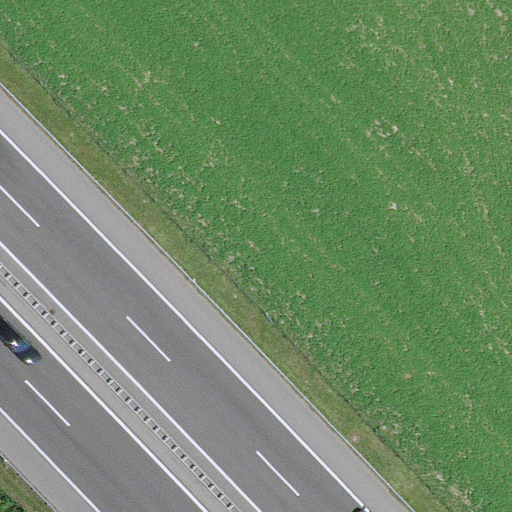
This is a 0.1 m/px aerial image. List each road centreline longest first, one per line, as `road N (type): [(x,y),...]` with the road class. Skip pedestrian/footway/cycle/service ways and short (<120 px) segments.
road 1 (motorway): [(300,511),(0,190)]
road 2 (motorway): [(0,361),(142,511)]
